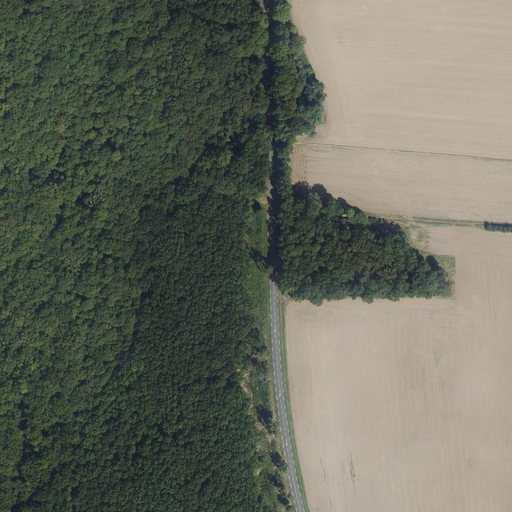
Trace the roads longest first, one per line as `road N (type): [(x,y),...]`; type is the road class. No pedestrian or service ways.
road 1 (track): [(0,510),(64,454),(135,331),(146,251),(173,212),(204,194),(511,227)]
road 2 (secondary): [(297,511),(272,349),(261,0)]
road 3 (track): [(0,308),(57,261),(146,251)]
